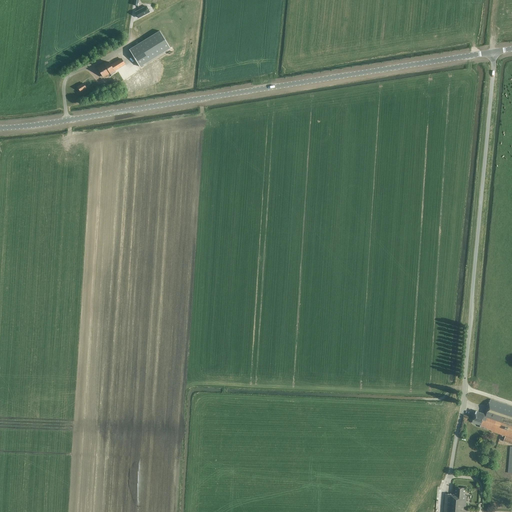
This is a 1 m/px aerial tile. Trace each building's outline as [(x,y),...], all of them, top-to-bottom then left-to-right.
[(135,12),(138,18),(149,12),(146,6),(135,12)] [(160,31),(129,49),(140,66),(170,48),(160,31)] [(110,73),(111,74),(115,71),(114,70),(125,64),(121,59),(111,65),(109,62),(106,64),(106,62),(97,68),(103,77),(110,73)] [(511,443),(511,406),(491,399),(485,414),(477,411),(476,412),(475,412),(475,414),(475,415),(473,422),(481,424),(480,426),(481,427),(483,428),(484,427),(489,429),(488,429),(492,430),(492,431),(505,436),(504,441),(511,443)] [(455,494),(446,494),(444,511),(467,511),(467,507),(466,507),(467,495),(465,495),(466,488),(456,487),(455,494)]
